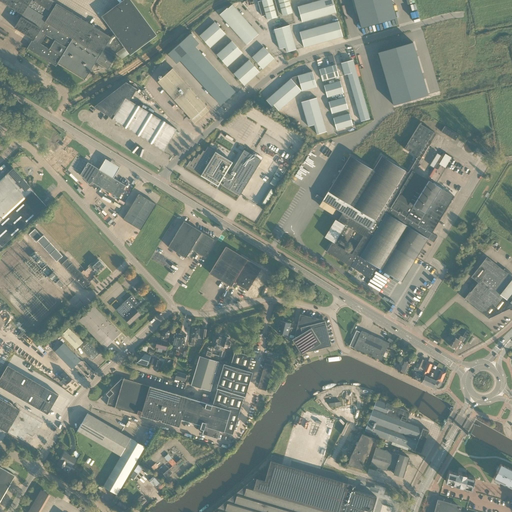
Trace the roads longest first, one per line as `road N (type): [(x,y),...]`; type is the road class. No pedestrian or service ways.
road 1 (unclassified): [(157,183),(297,59),(462,14)]
road 2 (unclassified): [(170,307),(19,141)]
road 3 (primary): [(342,296),(157,183)]
road 4 (unclassified): [(35,469),(79,397),(170,307)]
road 5 (unclassified): [(170,307),(207,314),(277,299),(331,312)]
road 6 (unclassified): [(434,392),(345,351),(331,312)]
road 7 (primary): [(468,392),(415,506)]
road 8 (primary): [(415,506),(479,399)]
road 9 (primary): [(157,183),(54,120)]
